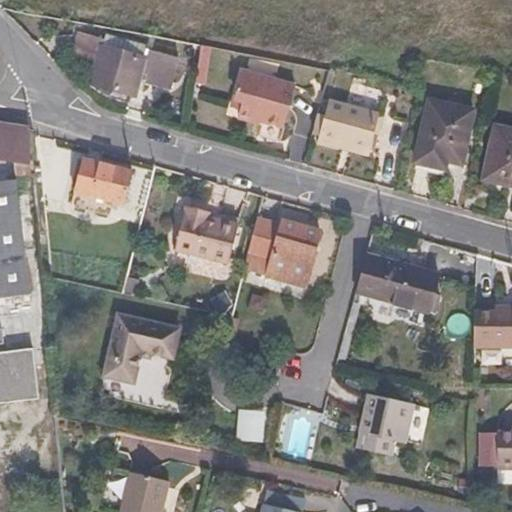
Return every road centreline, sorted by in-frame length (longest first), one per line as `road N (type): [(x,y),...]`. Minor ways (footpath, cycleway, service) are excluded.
road 1 (residential): [(70,119),(511,247)]
road 2 (unknown): [(341,199),(294,398)]
